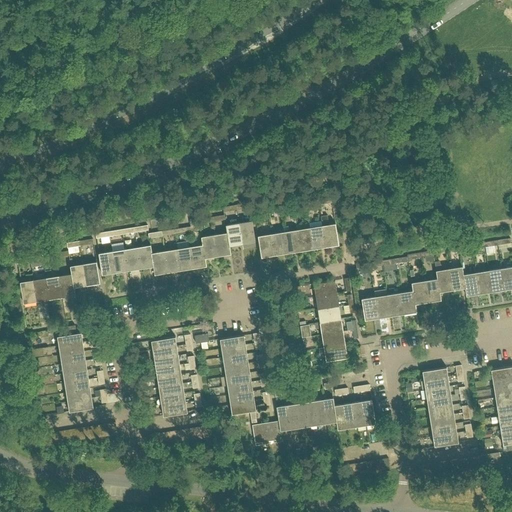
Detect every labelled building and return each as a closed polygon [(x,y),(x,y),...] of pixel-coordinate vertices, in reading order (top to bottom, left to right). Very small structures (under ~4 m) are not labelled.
[(327,215),(321,216),(322,225),(325,246),(339,244),(335,223),(329,224),(327,215)] [(191,226),(199,225),(199,223),(208,222),(208,217),(190,220),(191,226)] [(239,222),(242,243),(255,241),(252,220),(239,222)] [(229,245),(242,243),(239,222),(225,224),(227,232),(229,245)] [(313,248),(325,246),(322,225),(309,227),(313,248)] [(288,226),(283,226),(284,231),(287,252),(300,250),(296,229),(289,230),(288,226)] [(300,250),(313,248),(309,227),(296,229),(300,250)] [(274,254),(287,252),(284,231),(271,233),(274,254)] [(231,253),(229,245),(227,232),(214,234),(218,255),(231,253)] [(261,256),(274,254),(271,233),(258,235),(261,256)] [(205,257),(218,255),(214,234),(201,236),(202,244),(203,244),(205,257)] [(458,243),(459,251),(468,249),(468,244),(464,245),(463,237),(457,238),(458,243)] [(151,252),(152,252),(150,244),(137,246),(141,268),(153,266),(154,266),(151,252)] [(206,265),(205,257),(203,244),(202,244),(190,246),(193,267),(206,265)] [(128,270),(141,268),(137,246),(125,248),(128,270)] [(180,269),(193,267),(190,246),(177,248),(180,269)] [(115,272),(128,270),(125,248),(112,250),(115,272)] [(168,271),(180,269),(177,248),(164,250),(168,271)] [(102,274),(115,272),(112,250),(99,252),(102,274)] [(155,274),(168,271),(164,250),(152,252),(151,252),(154,266),(153,266),(155,274)] [(452,289),(449,268),(442,269),(442,265),(439,260),(435,261),(437,278),(440,291),(452,289)] [(83,263),(87,284),(100,282),(96,261),(83,263)] [(74,286),(87,284),(83,263),(70,265),(71,273),(72,273),(74,286)] [(511,265),(501,267),(505,289),(511,287),(511,265)] [(463,274),(464,273),(462,266),(449,268),(452,289),(465,287),(463,274)] [(492,291),(505,289),(501,267),(489,270),(492,291)] [(479,293),(492,291),(489,270),(476,272),(479,293)] [(466,295),(479,293),(476,272),(464,273),(463,274),(465,287),(466,295)] [(75,294),(74,286),(72,273),(71,273),(59,275),(62,296),(75,294)] [(50,298),(62,296),(59,275),(46,277),(50,298)] [(37,300),(50,298),(46,277),(33,279),(37,300)] [(441,299),(440,291),(437,278),(424,280),(428,301),(441,299)] [(24,303),(37,300),(33,279),(20,281),(24,303)] [(315,296),(337,292),(335,279),(313,283),(315,296)] [(415,303),(428,301),(424,280),(411,282),(413,290),(415,303)] [(417,311),(415,303),(413,290),(400,292),(403,313),(417,311)] [(317,309),(339,305),(337,292),(315,296),(317,309)] [(391,315),(403,313),(400,292),(387,294),(391,315)] [(378,317),(391,315),(387,294),(374,296),(378,317)] [(365,319),(378,317),(374,296),(361,298),(365,319)] [(319,321),(341,318),(339,305),(317,309),(319,321)] [(322,334),(343,331),(341,318),(319,321),(315,322),(315,327),(320,326),(322,334)] [(59,345),(83,341),(81,332),(76,333),(75,325),(60,327),(61,335),(57,336),(59,345)] [(324,347),(345,343),(343,331),(322,334),(324,347)] [(195,343),(209,340),(208,333),(194,335),(195,343)] [(221,348),(245,344),(244,334),(220,338),(221,348)] [(153,349),(177,345),(175,336),(151,340),(153,349)] [(60,355),(84,351),(83,341),(59,345),(60,355)] [(324,347),(319,348),(319,353),(324,352),(326,360),(347,357),(347,356),(345,343),(324,347)] [(223,357),(247,353),(245,344),(221,348),(223,357)] [(154,359),(178,355),(177,345),(153,349),(154,359)] [(62,364),(86,360),(84,351),(60,355),(62,364)] [(224,366),(248,363),(247,353),(223,357),(224,366)] [(156,368),(180,364),(178,355),(154,359),(156,368)] [(63,373),(87,369),(86,360),(62,364),(63,373)] [(226,376),(250,372),(248,363),(224,366),(226,376)] [(157,377),(181,373),(180,364),(156,368),(157,377)] [(493,378),(511,375),(511,365),(491,369),(493,378)] [(424,380),(448,376),(446,366),(422,370),(424,380)] [(65,383),(89,379),(87,369),(63,373),(65,383)] [(227,385),(251,381),(250,372),(226,376),(227,385)] [(159,387),(183,383),(181,373),(157,377),(159,387)] [(494,388),(511,384),(511,375),(493,378),(494,388)] [(425,389),(449,385),(448,376),(424,380),(425,389)] [(66,392),(90,388),(89,379),(65,383),(66,392)] [(229,394),(253,390),(251,381),(227,385),(229,394)] [(160,396),(184,392),(183,383),(159,387),(160,396)] [(496,397),(511,394),(511,384),(494,388),(496,397)] [(427,399),(451,395),(449,385),(425,389),(427,399)] [(68,401),(92,397),(90,388),(66,392),(68,401)] [(230,404),(254,400),(253,390),(229,394),(230,404)] [(162,405),(186,401),(184,392),(160,396),(162,405)] [(497,406),(511,403),(511,394),(496,397),(497,406)] [(428,408),(452,404),(451,395),(427,399),(428,408)] [(92,397),(68,401),(69,411),(93,407),(92,397)] [(337,421),(334,405),(333,397),(323,398),(327,422),(336,421),(337,421)] [(318,424),(327,422),(323,398),(314,400),(318,424)] [(376,423),(372,399),(362,400),(366,424),(376,423)] [(254,400),(230,404),(232,413),(256,409),(254,400)] [(309,425),(318,424),(314,400),(305,401),(309,425)] [(366,424),(362,400),(353,402),(357,426),(366,424)] [(186,401),(162,405),(163,415),(187,411),(186,401)] [(299,427),(309,425),(305,401),(295,403),(299,427)] [(353,402),(343,403),(347,427),(357,426),(353,402)] [(290,428),(299,427),(295,403),(286,404),(290,428)] [(336,421),(338,429),(347,427),(343,403),(334,405),(337,421),(336,421)] [(499,416),(511,413),(511,403),(497,406),(499,416)] [(281,430),(290,428),(286,404),(276,406),(279,420),(281,430)] [(430,417),(454,413),(452,404),(428,408),(430,417)] [(431,426),(455,423),(454,413),(430,417),(431,426)] [(500,425),(511,422),(511,413),(499,416),(500,425)] [(281,430),(279,420),(266,422),(269,443),(269,440),(276,439),(276,442),(283,440),(281,430)] [(262,441),(263,444),(269,443),(266,422),(252,424),(256,445),(256,442),(262,441)] [(502,434),(511,432),(511,422),(500,425),(502,434)] [(433,436),(457,432),(455,423),(431,426),(433,436)] [(457,432),(433,436),(434,446),(458,442),(457,432)] [(511,432),(502,434),(503,444),(507,443),(509,443),(510,450),(511,449),(511,432)] [(492,454),(486,454),(488,466),(493,465),(500,464),(498,453),(492,454)] [(486,454),(480,455),(479,455),(481,467),(488,466),(486,454)]
